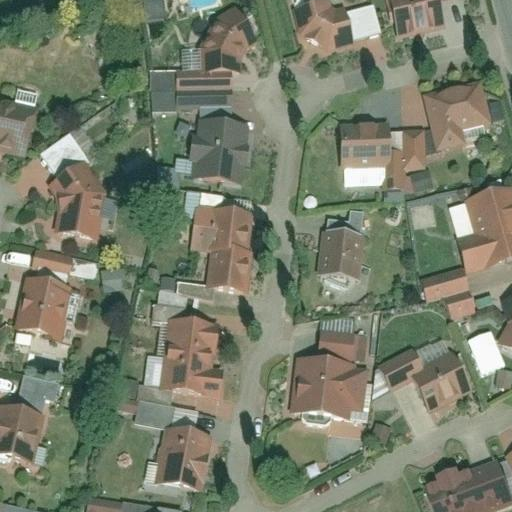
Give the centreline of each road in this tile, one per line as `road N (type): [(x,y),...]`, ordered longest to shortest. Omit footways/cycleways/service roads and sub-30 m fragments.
road 1 (residential): [(511,45),(273,98),(237,469),(245,511)]
road 2 (residential): [(305,511),(511,410)]
